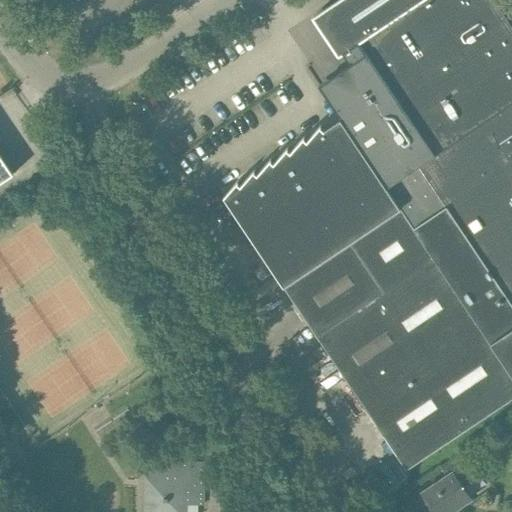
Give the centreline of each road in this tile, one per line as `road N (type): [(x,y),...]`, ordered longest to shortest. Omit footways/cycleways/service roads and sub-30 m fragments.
road 1 (unclassified): [(332,511),(108,179),(81,91)]
road 2 (unclassified): [(81,91),(225,0)]
